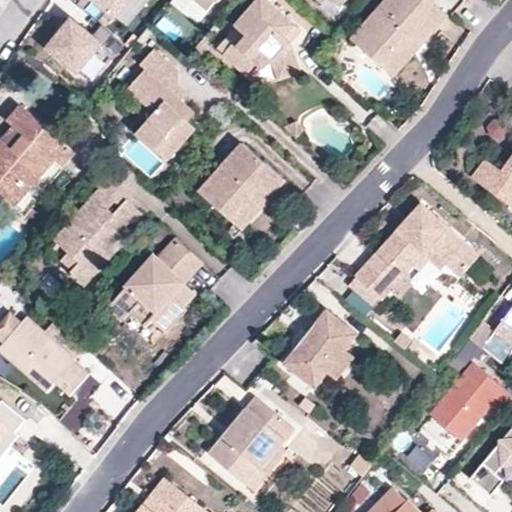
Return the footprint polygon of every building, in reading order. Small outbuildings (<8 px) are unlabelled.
[(96,0),(114,15),(126,0),(96,0)] [(193,0),(205,10),(212,0),(193,0)] [(299,29),(265,0),(253,0),(232,24),(244,35),(235,45),(229,43),(221,53),(245,74),(256,62),(252,58),(258,51),(265,49),(274,57),(271,61),(274,73),(296,65),(289,41),(299,29)] [(380,0),(347,37),(379,64),(398,45),(399,39),(407,29),(421,42),(446,14),(430,0),(380,0)] [(91,34),(71,17),(48,45),(77,69),(100,41),(103,43),(113,32),(101,22),(91,34)] [(392,75),(421,42),(407,29),(399,39),(398,45),(379,64),(392,75)] [(203,49),(205,39),(201,36),(193,46),(192,46),(200,53),(203,49)] [(135,131),(165,158),(194,126),(187,119),(183,115),(189,108),(171,91),(175,86),(177,70),(153,48),(139,63),(144,68),(128,86),(153,110),(147,117),(141,124),(135,131)] [(122,93),(147,117),(153,110),(128,86),(122,93)] [(48,157),(62,140),(21,104),(7,120),(12,125),(24,135),(12,148),(0,138),(0,192),(15,206),(54,162),(48,157)] [(193,111),(189,108),(183,115),(187,119),(193,111)] [(12,125),(0,138),(12,148),(24,135),(12,125)] [(77,153),(62,140),(48,157),(54,162),(62,169),(77,153)] [(284,180),(241,142),(198,190),(230,218),(259,186),(270,196),(284,180)] [(141,178),(122,160),(98,186),(112,199),(106,207),(111,211),(125,195),(141,178)] [(511,160),(502,173),(486,162),(473,179),(498,199),(511,171),(511,160)] [(511,171),(498,199),(511,210),(511,171)] [(140,210),(125,195),(111,211),(106,207),(112,199),(98,186),(52,236),(67,249),(78,259),(71,266),(69,270),(83,283),(109,254),(104,249),(121,231),(140,210)] [(241,228),(270,196),(259,186),(230,218),(241,228)] [(415,200),(402,216),(406,220),(400,230),(395,226),(356,278),(383,299),(410,262),(425,243),(444,258),(459,270),(476,248),(415,200)] [(402,216),(395,226),(400,230),(406,220),(402,216)] [(126,235),(121,231),(104,249),(109,254),(126,235)] [(202,260),(176,237),(158,257),(154,254),(107,305),(121,317),(129,309),(143,322),(150,316),(165,328),(179,312),(171,304),(176,298),(182,303),(194,290),(184,281),(202,260)] [(440,265),(444,258),(425,243),(410,262),(416,267),(426,254),(440,265)] [(60,256),(71,266),(78,259),(67,249),(60,256)] [(171,304),(179,312),(184,306),(182,303),(176,298),(171,304)] [(511,308),(496,330),(511,342),(511,308)] [(308,323),(304,328),(311,333),(306,339),(299,334),(297,336),(295,338),(294,342),(295,346),(297,350),(287,363),(317,388),(331,372),(349,349),(361,334),(330,310),(320,322),(317,321),(315,321),(312,321),(308,323)] [(21,323),(9,312),(0,322),(0,340),(3,344),(21,323)] [(68,394),(88,373),(75,361),(76,359),(27,317),(21,323),(3,344),(0,346),(0,350),(46,390),(55,382),(68,394)] [(304,328),(299,334),(306,339),(311,333),(304,328)] [(493,339),(479,329),(473,336),(486,347),(493,339)] [(405,333),(398,342),(407,349),(413,340),(405,333)] [(356,355),(349,349),(331,372),(339,377),(356,355)] [(499,406),(511,389),(483,365),(439,417),(469,442),(499,406)] [(511,389),(499,406),(511,416),(511,389)] [(262,397),(234,432),(239,437),(236,442),(230,436),(214,456),(253,486),(285,443),(298,427),(262,397)] [(16,432),(27,419),(2,399),(0,401),(0,456),(1,456),(0,454),(0,440),(10,428),(16,432)] [(234,432),(230,436),(236,442),(239,437),(234,432)] [(511,439),(476,484),(496,501),(510,485),(501,478),(509,469),(511,468),(511,439)] [(292,449),(285,443),(253,486),(259,491),(292,449)] [(359,452),(348,443),(337,455),(349,465),(359,452)] [(363,456),(354,469),(368,479),(377,466),(363,456)] [(211,511),(169,479),(157,494),(167,501),(158,511),(156,511),(149,505),(143,511),(211,511)] [(419,511),(397,490),(376,511),(419,511)] [(157,494),(149,505),(156,511),(158,511),(167,501),(157,494)]
